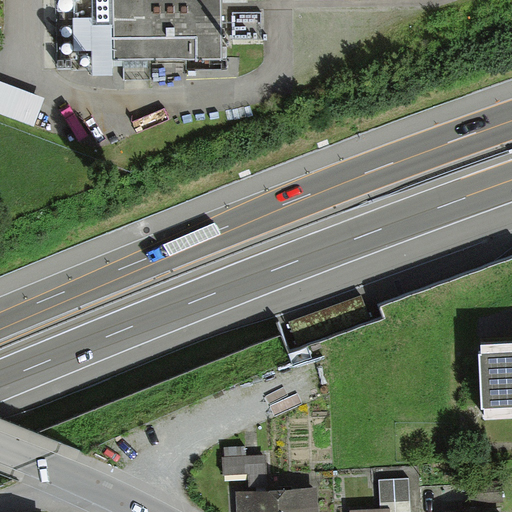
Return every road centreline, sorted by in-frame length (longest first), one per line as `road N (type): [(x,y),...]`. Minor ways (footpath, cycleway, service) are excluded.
road 1 (motorway): [(0,380),(511,180)]
road 2 (motorway): [(511,120),(0,318)]
road 3 (residential): [(0,446),(148,511)]
